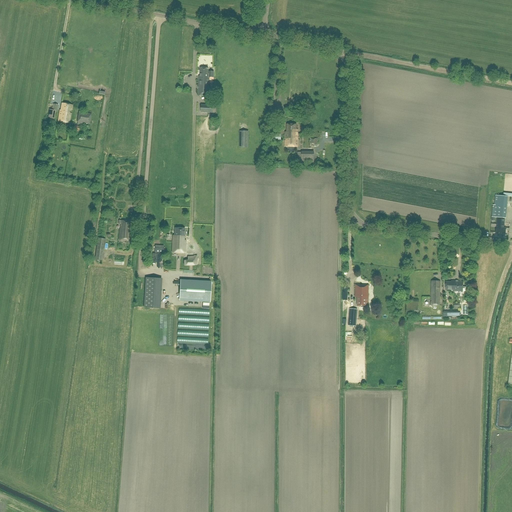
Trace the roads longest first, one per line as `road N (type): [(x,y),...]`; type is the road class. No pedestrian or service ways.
road 1 (unclassified): [(511,244),(375,227),(354,216),(343,55),(261,34)]
road 2 (track): [(160,15),(139,270),(168,273)]
road 3 (track): [(151,13),(134,214)]
road 4 (unclassified): [(261,34),(79,0)]
road 5 (track): [(343,55),(511,83)]
